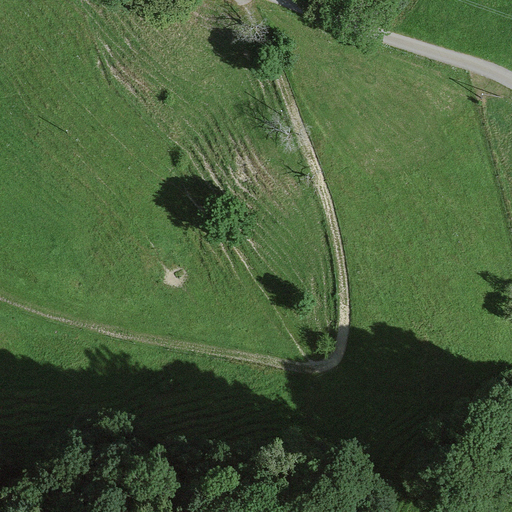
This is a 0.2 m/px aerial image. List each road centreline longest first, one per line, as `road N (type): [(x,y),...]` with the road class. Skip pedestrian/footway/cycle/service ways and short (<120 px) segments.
road 1 (track): [(139,335),(303,366),(330,363),(338,353),(346,307),(334,229),(251,0)]
road 2 (track): [(511,81),(286,0)]
